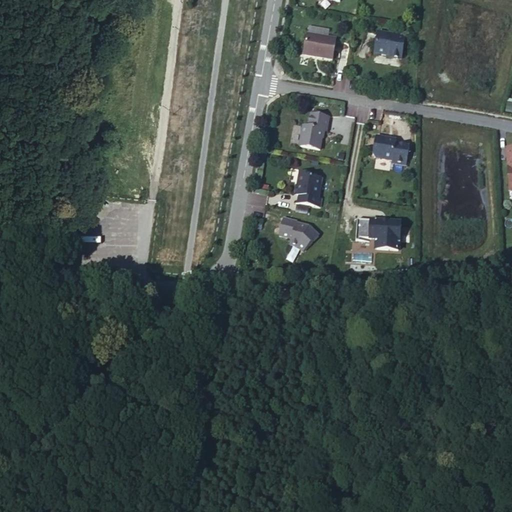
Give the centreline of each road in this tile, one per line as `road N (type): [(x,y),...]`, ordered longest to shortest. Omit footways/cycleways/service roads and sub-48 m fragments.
road 1 (residential): [(259,81),(216,277),(169,287),(42,279)]
road 2 (residential): [(511,125),(259,81)]
